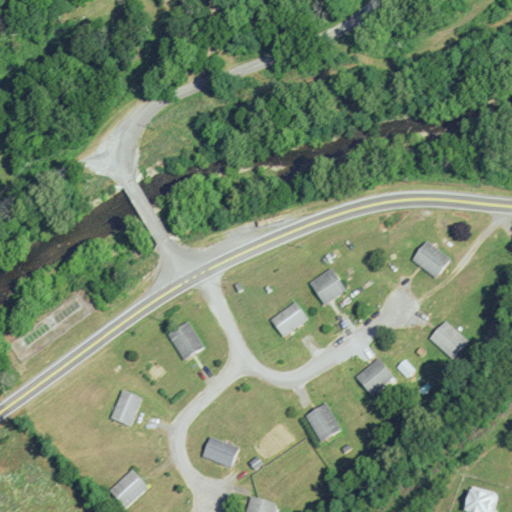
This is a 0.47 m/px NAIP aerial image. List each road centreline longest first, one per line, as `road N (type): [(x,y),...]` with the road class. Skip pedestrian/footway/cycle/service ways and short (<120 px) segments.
road 1 (tertiary): [(0,403),(188,272),(293,223),(392,195),(511,198)]
road 2 (residential): [(131,178),(122,158),(125,136),(140,119),(390,0)]
road 3 (residential): [(202,266),(246,352),(274,381),(320,364),(395,306)]
road 4 (residential): [(212,497),(188,474),(178,443),(246,352)]
